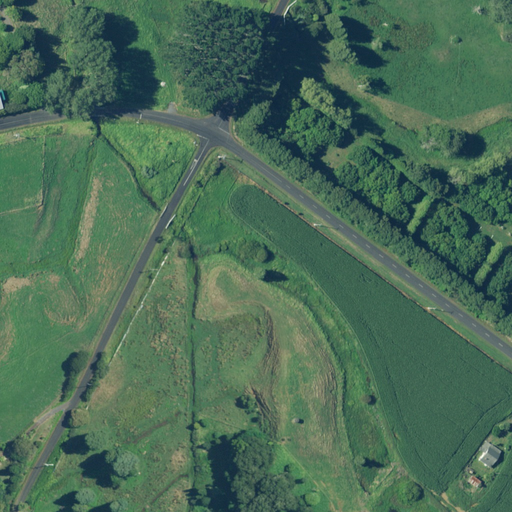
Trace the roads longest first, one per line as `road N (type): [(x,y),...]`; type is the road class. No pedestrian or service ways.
road 1 (residential): [(12,511),(213,134)]
road 2 (unclassified): [(511,353),(213,134)]
road 3 (unclassified): [(213,134),(122,111),(0,124)]
road 4 (unclassified): [(213,134),(286,0)]
